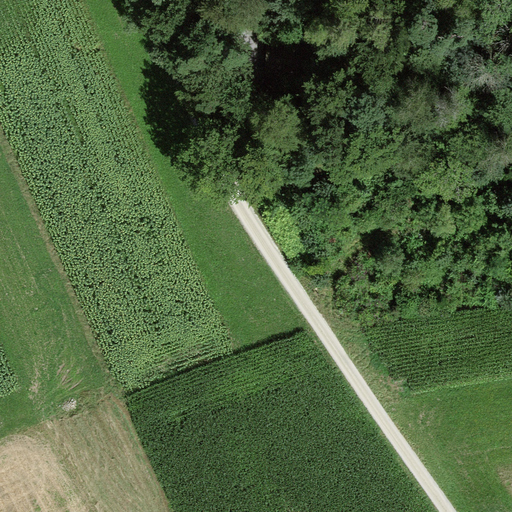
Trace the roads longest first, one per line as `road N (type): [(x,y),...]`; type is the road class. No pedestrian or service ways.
road 1 (track): [(156,0),(219,162),(276,263),(447,511)]
road 2 (track): [(232,185),(309,166),(511,158)]
